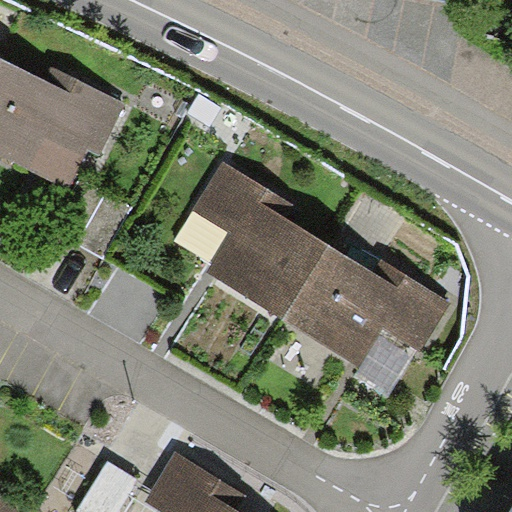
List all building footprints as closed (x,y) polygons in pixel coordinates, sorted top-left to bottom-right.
[(0,63),(0,158),(71,194),(95,147),(101,152),(123,107),(49,71),(43,83),(0,63)] [(207,280),(285,327),(329,254),(296,235),(307,217),(225,168),(198,213),(234,235),(207,280)] [(85,182),(56,230),(103,258),(132,210),(85,182)] [(364,272),(329,254),(285,327),(361,368),(383,331),(417,350),(447,299),(373,256),(364,272)] [(242,511),(249,502),(175,457),(144,508),(151,511),(242,511)] [(118,511),(136,480),(107,464),(81,511),(118,511)] [(0,511),(23,511),(0,486),(0,511)]
